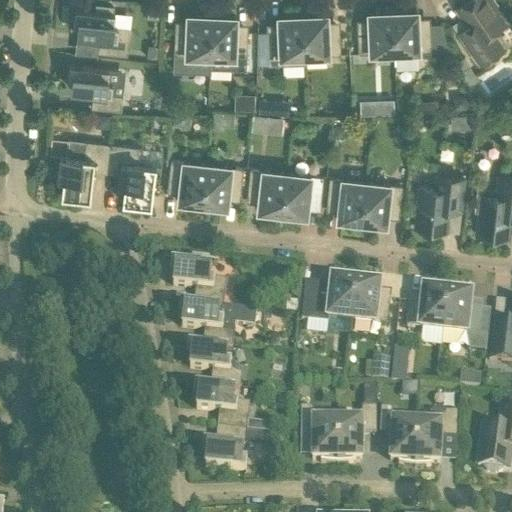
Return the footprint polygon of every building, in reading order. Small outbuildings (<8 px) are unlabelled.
[(460,37),(467,46),(464,49),(474,63),(477,61),(480,65),(503,48),(493,33),(505,24),(496,10),(498,8),(492,0),(468,0),(455,9),(470,30),(460,37)] [(112,13),(113,7),(96,5),(96,11),(75,9),(73,25),(78,25),(77,35),(99,37),(97,53),(126,56),(130,29),(113,27),(115,13),(112,13)] [(133,20),(134,9),(117,7),(116,19),(133,20)] [(394,52),(394,53),(394,66),(413,65),(416,62),(418,58),(418,55),(419,51),(431,51),(430,25),(417,25),(417,11),(411,12),(411,7),(393,8),(394,52)] [(358,54),(394,53),(394,52),(393,8),(374,8),(374,13),(369,13),(369,27),(357,28),(358,54)] [(209,74),(212,12),(194,11),(194,15),(188,15),(187,29),(175,29),(174,55),(172,72),(209,74)] [(268,66),(305,64),(302,11),(284,12),(284,17),(278,17),(279,31),(267,32),(268,66)] [(305,56),(341,55),(339,29),(327,29),(326,15),(321,15),(321,11),(302,11),(305,64),(305,56)] [(212,12),(209,74),(210,70),(246,71),(248,32),(235,31),(236,17),(230,17),(230,12),(212,12)] [(157,46),(147,45),(146,57),(156,58),(157,46)] [(462,72),(469,67),(465,57),(459,62),(462,72)] [(108,82),(109,69),(69,64),(67,80),(72,81),(71,90),(93,93),(91,108),(121,111),(123,95),(111,94),(112,83),(108,82)] [(467,88),(479,80),(469,67),(462,72),(467,88)] [(127,96),(146,97),(147,71),(128,70),(127,96)] [(466,96),(453,97),(453,110),(467,109),(466,96)] [(259,99),(259,113),(273,114),(274,100),(259,99)] [(360,102),(360,116),(393,115),(393,100),(360,102)] [(176,110),(174,125),(188,126),(189,111),(176,110)] [(213,124),(213,128),(223,129),(223,125),(224,113),(214,112),(213,124)] [(97,114),(95,128),(109,129),(110,116),(97,114)] [(253,114),(252,130),(267,132),(269,116),(253,114)] [(424,120),(419,120),(416,123),(416,127),(419,131),(424,131),(427,127),(427,123),(424,120)] [(335,127),(333,137),(340,138),(344,135),(345,128),(335,127)] [(106,173),(110,144),(84,141),(83,158),(60,156),(58,177),(63,177),(61,196),(90,199),(93,171),(106,173)] [(137,164),(139,147),(110,144),(106,173),(120,174),(119,183),(124,184),(122,203),(151,206),(155,166),(137,164)] [(202,209),(207,164),(171,160),(168,186),(180,188),(179,202),(184,202),(184,207),(202,209)] [(240,194),(243,168),(207,164),(202,209),(220,211),(221,206),(226,207),(228,193),(240,194)] [(281,218),(286,173),(250,169),(247,195),(260,196),(258,210),(264,211),(263,216),(281,218)] [(320,203),(323,177),(286,173),(281,218),(300,220),(300,215),(306,216),(307,202),(320,203)] [(462,207),(465,178),(436,175),(434,189),(419,187),(414,227),(447,231),(450,205),(462,207)] [(508,238),(511,212),(511,178),(498,177),(497,190),(477,187),(474,211),(478,212),(476,234),(508,238)] [(361,226),(366,182),(330,178),(327,204),(339,205),(338,219),(343,220),(343,224),(361,226)] [(399,212),(402,186),(366,182),(361,226),(379,228),(380,224),(385,225),(387,211),(399,212)] [(220,307),(223,307),(226,281),(209,279),(211,265),(208,265),(209,259),(192,257),(192,263),(171,261),(169,277),(174,277),(172,287),(195,289),(193,304),(220,307)] [(327,319),(351,321),(356,277),(338,275),(337,279),(331,279),(331,284),(330,293),(318,291),(304,290),(301,320),(308,321),(327,323),(327,319)] [(387,325),(390,299),(378,298),(379,284),(373,283),(374,279),(356,277),(351,321),(387,325)] [(442,332),(447,287),(429,285),(429,290),(423,289),(421,303),(409,302),(406,328),(442,332)] [(447,287),(442,332),(464,334),(468,350),(485,352),(490,311),(481,310),(469,308),(470,302),(471,294),(465,294),(465,289),(447,287)] [(227,348),(232,348),(234,326),(255,328),(257,311),(223,307),(220,307),(193,304),(180,302),(178,318),(182,319),(181,328),(204,331),(202,345),(227,348)] [(511,302),(508,302),(505,328),(493,327),(489,360),(511,362),(511,302)] [(298,304),(287,303),(286,313),(297,314),(298,304)] [(227,348),(202,345),(187,343),(185,359),(190,360),(189,369),(212,372),(210,386),(234,389),(240,390),(241,374),(231,362),(226,361),(227,348)] [(370,379),(387,381),(390,360),(372,358),(372,364),(370,379)] [(405,382),(407,366),(392,364),(390,381),(405,382)] [(331,370),(330,381),(343,381),(343,371),(331,370)] [(282,392),(293,393),(293,378),(283,377),(282,392)] [(234,389),(210,386),(194,384),(192,400),(197,401),(196,410),(218,413),(217,428),(246,431),(246,430),(247,422),(249,404),(233,402),(234,389)] [(417,397),(417,384),(402,384),(402,397),(417,397)] [(337,465),(337,420),(312,420),(312,408),(300,408),(300,434),(312,434),(312,460),(320,460),(320,463),(325,464),(337,465)] [(376,434),(376,408),(361,408),(361,420),(337,420),(337,465),(348,464),(353,464),(353,460),(361,460),(362,434),(376,434)] [(414,467),(416,422),(392,421),(393,409),(380,408),(379,434),(391,435),(390,461),(398,462),(398,465),(403,466),(414,467)] [(511,410),(500,409),(498,428),(482,426),(477,466),(483,467),(487,471),(498,473),(502,469),(509,470),(511,448),(511,410)] [(416,422),(414,467),(425,467),(430,467),(430,463),(439,464),(440,438),(456,438),(458,412),(441,411),(433,411),(430,415),(429,423),(416,422)] [(268,424),(247,422),(246,430),(267,432),(268,424)] [(245,446),(246,431),(217,428),(215,443),(203,441),(201,458),(206,458),(205,467),(245,472),(246,460),(241,459),(243,446),(245,446)]
